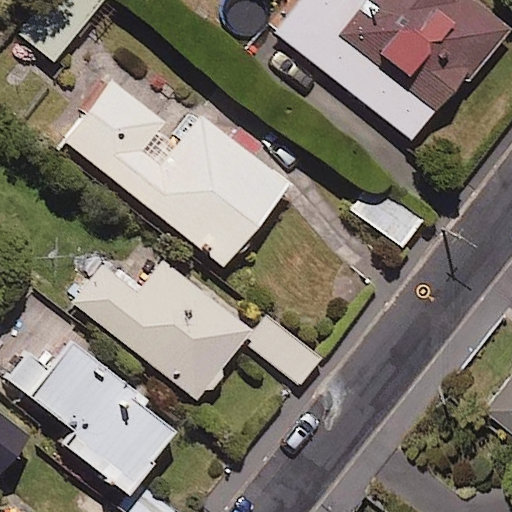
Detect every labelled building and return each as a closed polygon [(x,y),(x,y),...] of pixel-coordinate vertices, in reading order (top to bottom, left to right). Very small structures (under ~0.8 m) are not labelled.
[(105,0),(52,0),(18,40),(50,66),(105,0)] [(304,0),(299,7),(439,119),(508,32),(467,0),(304,0)] [(200,120),(177,149),(159,134),(164,127),(111,85),(64,144),(225,272),(289,191),(253,162),(262,150),(236,130),(227,141),(200,120)] [(421,227),(369,185),(350,210),(402,251),(421,227)] [(133,283),(97,255),(68,293),(193,388),(245,320),(157,252),(133,283)] [(170,415),(30,291),(0,325),(0,361),(65,418),(58,426),(116,476),(170,415)] [(317,350),(266,310),(244,338),(295,378),(317,350)] [(511,372),(490,402),(511,417),(511,372)] [(0,456),(29,420),(0,397),(0,456)] [(181,511),(183,511),(147,485),(128,511),(181,511)]
